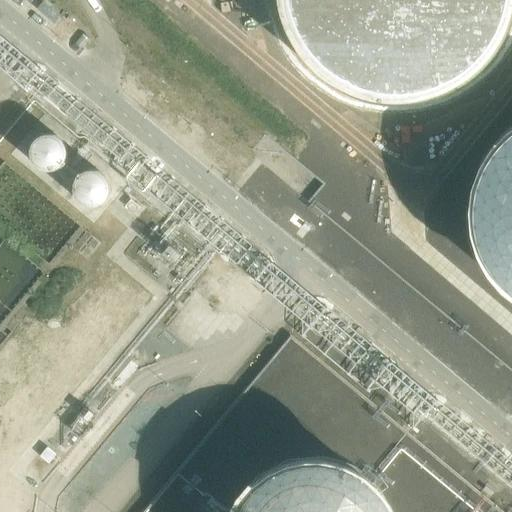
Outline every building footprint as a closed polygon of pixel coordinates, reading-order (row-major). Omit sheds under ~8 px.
[(259,0),(262,23),(278,60),(306,89),(341,109),(380,116),(420,110),(456,92),(484,64),(503,26),(505,0),(259,0)] [(511,295),(511,118),(503,125),(492,136),(482,149),(475,162),(470,177),(466,192),(465,208),(467,224),(470,239),(476,254),(484,267),(494,280),(505,290),(511,295)] [(35,133),(34,163),(66,164),(67,134),(35,133)] [(111,193),(100,166),(75,177),(86,203),(111,193)] [(0,316),(19,292),(32,289),(30,280),(36,271),(23,261),(19,266),(6,269),(1,245),(0,245),(0,316)] [(328,467),(302,463),(272,468),(251,480),(236,494),(224,511),(378,511),(369,496),(350,478),(328,467)]
